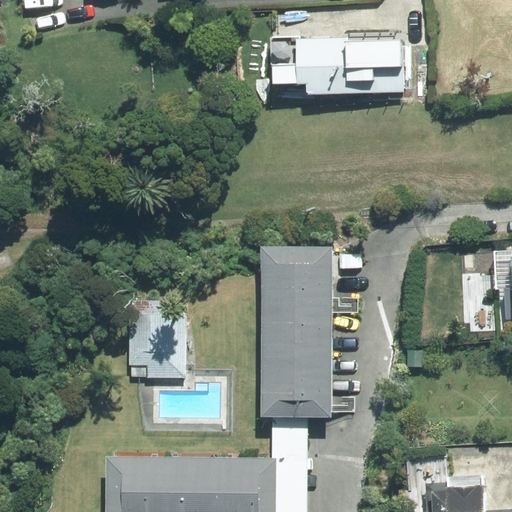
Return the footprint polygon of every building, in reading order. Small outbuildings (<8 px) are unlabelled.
[(329,5),(265,7),(267,60),(289,60),(290,71),(410,67),(408,13),(329,16),(329,5)] [(511,217),(493,218),(495,298),(511,297),(511,217)] [(248,222),(243,398),(317,400),(321,224),(248,222)] [(172,273),(114,272),(113,351),(170,352),(172,273)] [(483,449),(390,451),(391,511),(511,511),(511,479),(483,481),(483,449)] [(274,511),(274,463),(100,464),(100,511),(274,511)]
